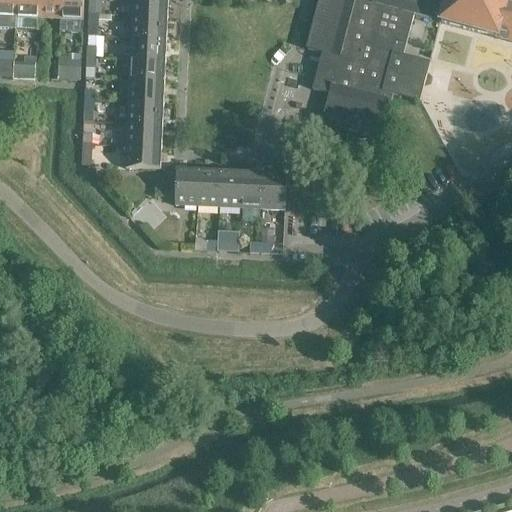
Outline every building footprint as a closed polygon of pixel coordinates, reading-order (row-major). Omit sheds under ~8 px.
[(0,0),(0,18),(16,19),(17,0),(0,0)] [(38,32),(38,20),(39,0),(17,0),(16,19),(16,31),(38,32)] [(39,0),(38,20),(61,21),(61,0),(39,0)] [(61,0),(61,21),(60,33),(82,34),(83,0),(61,0)] [(90,0),(89,16),(100,16),(101,0),(90,0)] [(133,0),(133,18),(168,20),(168,0),(133,0)] [(321,0),(308,52),(327,57),(325,66),(320,64),(313,91),(330,96),(323,120),(382,136),(393,97),(397,98),(398,96),(420,102),(430,64),(403,57),(414,17),(431,22),(433,14),(443,17),(447,0),(321,0)] [(441,25),(511,43),(511,0),(447,0),(443,17),(441,25)] [(98,17),(89,17),(89,27),(97,27),(98,17)] [(133,18),(132,40),(167,42),(168,20),(133,18)] [(132,40),(131,62),(166,63),(167,42),(132,40)] [(88,49),(87,60),(96,60),(96,50),(88,49)] [(59,58),(58,70),(58,82),(80,82),(81,70),(82,63),(72,62),(72,58),(59,58)] [(96,60),(87,60),(87,70),(95,70),(96,60)] [(14,79),(36,80),(36,64),(19,63),(19,62),(14,62),(14,79)] [(131,62),(130,83),(165,85),(166,63),(131,62)] [(36,64),(36,80),(47,81),(48,65),(36,64)] [(130,83),(129,105),(164,106),(165,85),(130,83)] [(86,93),(85,103),(94,103),(94,93),(86,93)] [(94,103),(85,103),(85,113),(93,114),(94,103)] [(129,105),(128,126),(163,128),(164,106),(129,105)] [(128,126),(127,148),(162,149),(163,128),(128,126)] [(84,136),(83,146),(92,146),(92,136),(84,136)] [(92,146),(83,146),(82,167),(91,168),(92,146)] [(162,149),(127,148),(126,170),(161,172),(162,149)] [(175,208),(198,209),(199,174),(168,172),(168,179),(168,185),(176,186),(175,208)] [(198,209),(219,210),(221,175),(199,174),(198,209)] [(219,210),(241,211),(242,176),(221,175),(219,210)] [(241,211),(262,212),(264,177),(242,176),(241,211)] [(264,177),(262,212),(285,213),(286,178),(264,177)] [(155,198),(168,185),(168,179),(155,179),(155,198)] [(207,253),(217,253),(218,245),(208,244),(207,253)] [(218,245),(217,253),(228,254),(228,245),(218,245)] [(250,255),(260,255),(261,247),(251,246),(250,255)] [(261,247),(260,255),(271,256),(271,247),(261,247)]
